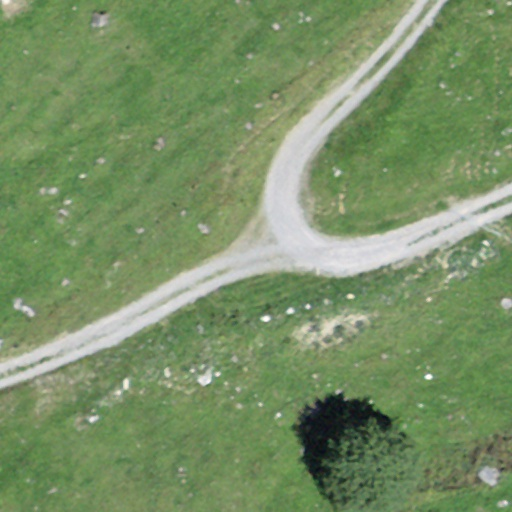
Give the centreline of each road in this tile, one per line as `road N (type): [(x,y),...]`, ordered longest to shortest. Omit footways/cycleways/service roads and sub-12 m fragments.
road 1 (track): [(511,204),(392,266),(306,249),(0,383)]
road 2 (track): [(437,0),(393,79),(293,165),(286,206),(306,249)]
